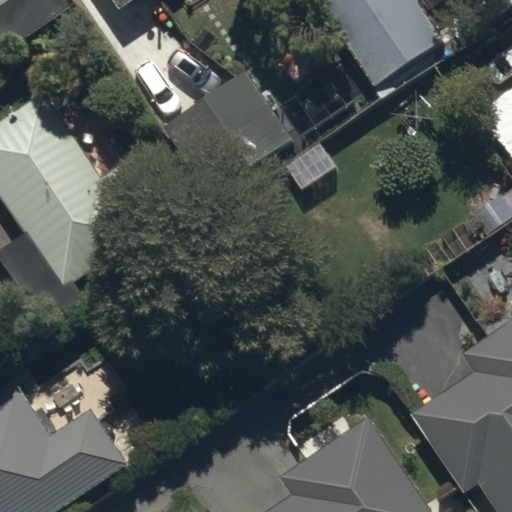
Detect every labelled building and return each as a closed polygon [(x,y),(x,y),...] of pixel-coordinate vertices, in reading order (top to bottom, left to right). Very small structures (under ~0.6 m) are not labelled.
[(0,0),(0,61),(0,62),(75,10),(68,0),(0,0)] [(115,0),(125,15),(147,0),(115,0)] [(449,46),(417,0),(334,0),(323,8),(380,92),(449,46)] [(297,145),(248,77),(178,127),(227,195),(297,145)] [(154,150),(105,182),(50,98),(0,130),(0,195),(29,240),(0,258),(51,336),(95,307),(83,288),(196,214),(154,150)] [(511,511),(511,324),(463,358),(477,378),(415,420),(469,499),(485,488),(501,511),(511,511)] [(0,511),(71,511),(134,471),(97,415),(56,443),(24,394),(0,409),(0,511)] [(432,511),(373,424),(354,437),(342,418),(304,443),(316,461),(285,482),(298,500),(279,511),(432,511)]
